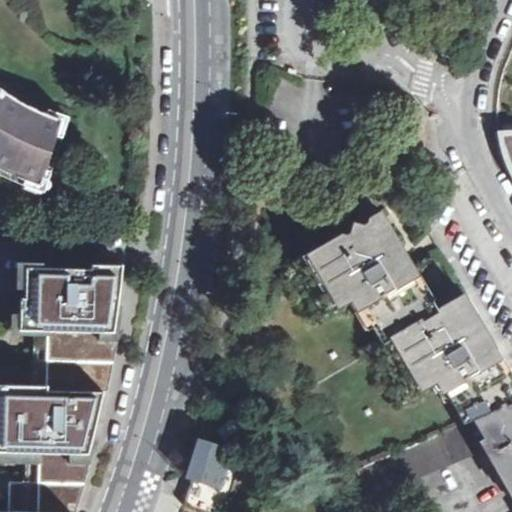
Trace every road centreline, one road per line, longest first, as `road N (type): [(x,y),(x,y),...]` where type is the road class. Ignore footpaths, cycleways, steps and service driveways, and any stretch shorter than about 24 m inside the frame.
road 1 (tertiary): [(111,511),(148,410),(172,293),(196,111),(196,0)]
road 2 (residential): [(455,107),(511,219)]
